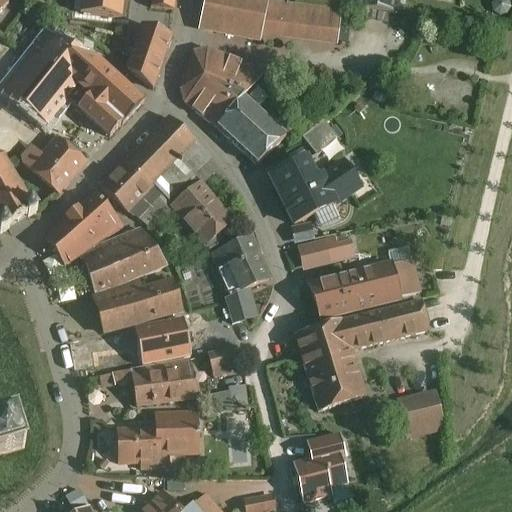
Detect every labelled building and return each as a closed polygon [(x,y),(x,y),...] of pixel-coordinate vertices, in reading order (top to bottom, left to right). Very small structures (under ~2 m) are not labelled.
[(121,0),(84,0),(83,14),(119,19),(121,0)] [(170,13),(171,0),(153,0),(152,10),(170,13)] [(265,2),(254,0),(205,0),(199,31),(258,43),(259,38),(265,2)] [(392,0),(361,0),(360,11),(389,15),(392,0)] [(340,12),(265,2),(259,38),(336,49),(340,12)] [(170,39),(140,28),(139,31),(140,31),(125,72),(151,92),(170,39)] [(97,65),(47,40),(2,95),(46,127),(66,102),(67,102),(97,65)] [(262,75),(206,52),(192,55),(179,93),(183,106),(216,130),(241,100),(262,75)] [(141,105),(97,65),(67,102),(66,102),(108,140),(120,127),(121,127),(141,105)] [(241,100),(216,130),(255,167),(284,140),(241,100)] [(195,145),(168,121),(123,167),(124,167),(151,190),(167,204),(171,209),(199,186),(200,186),(192,178),(209,161),(194,146),(195,145)] [(322,123),(301,140),(316,159),(337,142),(322,123)] [(20,162),(21,167),(29,173),(29,174),(57,198),(85,166),(56,141),(38,162),(28,153),(20,162)] [(0,236),(36,215),(30,206),(27,208),(19,193),(22,192),(20,189),(17,190),(9,177),(12,175),(10,172),(7,174),(1,164),(4,162),(3,159),(0,161),(0,236)] [(314,183),(304,163),(269,180),(293,228),(334,207),(333,206),(320,180),(314,183)] [(358,190),(342,166),(320,180),(333,206),(358,190)] [(151,190),(124,167),(123,167),(100,192),(126,216),(129,212),(151,190)] [(232,225),(199,186),(171,209),(175,213),(209,252),(221,247),(234,240),(226,231),(232,225)] [(167,204),(151,190),(129,212),(144,227),(152,219),(167,204)] [(122,231),(94,196),(56,228),(45,243),(63,271),(122,231)] [(167,204),(152,219),(161,227),(175,213),(171,209),(167,204)] [(139,233),(97,251),(82,261),(94,296),(165,270),(147,243),(139,233)] [(296,251),(302,274),(354,262),(349,238),(296,251)] [(250,241),(211,258),(229,300),(268,282),(250,241)] [(411,262),(390,267),(398,304),(420,298),(411,262)] [(390,267),(307,287),(320,323),(398,304),(390,267)] [(169,274),(92,298),(96,312),(98,317),(99,324),(103,337),(165,320),(181,314),(169,274)] [(237,301),(224,305),(231,327),(243,324),(237,301)] [(420,304),(340,324),(350,354),(427,335),(420,304)] [(156,325),(156,327),(134,331),(142,369),(191,360),(181,319),(156,325)] [(340,324),(340,323),(293,339),(317,415),(364,400),(350,355),(350,354),(340,324)] [(224,334),(210,339),(214,352),(228,348),(224,334)] [(234,351),(207,357),(213,381),(226,377),(225,372),(238,368),(234,351)] [(188,363),(130,374),(132,385),(136,410),(195,403),(188,363)] [(130,374),(111,377),(113,389),(132,385),(130,374)] [(434,401),(398,410),(404,433),(422,429),(424,437),(443,433),(434,401)] [(195,417),(154,418),(155,433),(117,434),(118,468),(141,467),(141,474),(156,473),(156,476),(167,475),(166,459),(196,457),(196,441),(197,440),(197,437),(196,437),(195,417)] [(0,456),(23,450),(14,418),(0,422),(0,456)] [(303,461),(292,464),(296,476),(307,473),(303,461)] [(174,511),(162,498),(146,511),(174,511)] [(273,511),(271,499),(244,504),(245,511),(273,511)] [(199,502),(191,510),(193,511),(206,511),(206,510),(199,502)]
